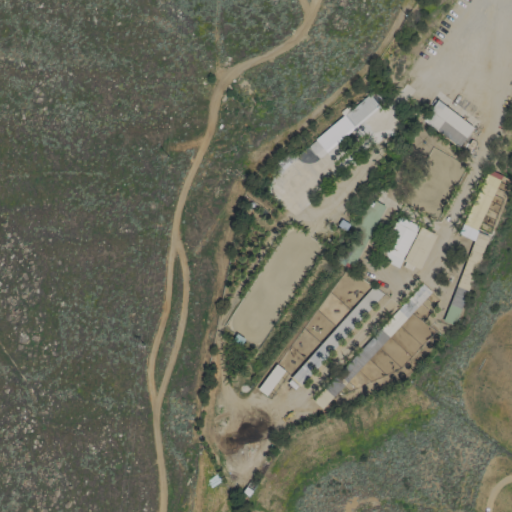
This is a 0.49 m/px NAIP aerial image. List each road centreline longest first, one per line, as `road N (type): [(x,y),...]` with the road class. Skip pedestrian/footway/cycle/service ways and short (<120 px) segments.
road 1 (track): [(391,0),(170,263),(168,309),(150,363),(158,511)]
road 2 (track): [(325,0),(306,43),(214,103),(170,263)]
